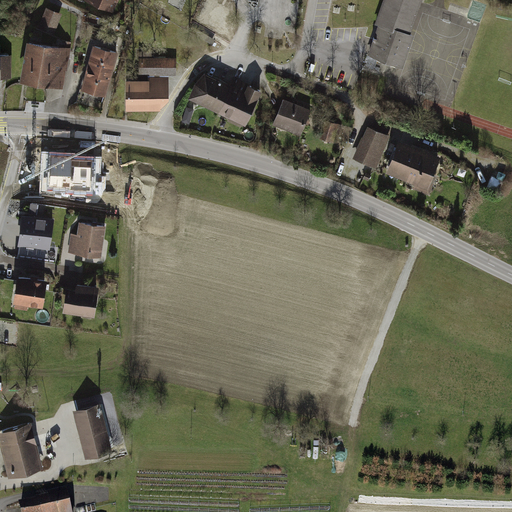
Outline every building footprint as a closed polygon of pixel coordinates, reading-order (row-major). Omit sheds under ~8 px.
[(84,0),(84,1),(113,14),(118,0),(84,0)] [(420,0),(385,0),(378,23),(381,25),(376,38),(374,37),(373,41),(375,41),(370,54),(398,63),(401,65),(412,34),(409,32),(420,1),(420,0)] [(47,11),(45,10),(39,28),(55,34),(64,10),(50,5),(47,11)] [(63,51),(27,44),(20,82),(62,90),(72,43),(65,42),(63,51)] [(119,56),(92,48),(85,74),(107,81),(111,82),(119,56)] [(137,53),(138,77),(147,76),(166,76),(176,76),(176,60),(152,60),(152,53),(137,53)] [(0,79),(12,80),(12,56),(0,56),(0,79)] [(80,91),(102,98),(107,81),(85,74),(80,91)] [(204,74),(189,102),(244,131),(262,96),(246,88),(248,85),(237,79),(232,89),(204,74)] [(124,84),(124,113),(159,112),(166,102),(166,76),(147,76),(147,83),(124,84)] [(310,112),(283,101),(272,127),(299,138),(310,112)] [(337,141),(339,124),(324,122),(322,140),(337,141)] [(389,140),(367,130),(353,160),(376,170),(389,140)] [(399,143),(385,176),(430,195),(437,179),(433,177),(440,160),(399,143)] [(467,173),(460,170),(457,177),(464,180),(467,173)] [(501,189),(490,183),(487,189),(498,195),(501,189)] [(22,211),(17,241),(20,241),(50,246),(55,217),(35,213),(37,202),(30,201),(28,212),(22,211)] [(106,222),(79,218),(77,231),(70,230),(68,251),(102,255),(106,222)] [(48,276),(18,271),(17,280),(12,307),(28,310),(29,303),(43,305),(48,276)] [(64,283),(61,308),(81,311),(80,317),(92,318),(97,283),(74,279),(73,285),(64,283)] [(71,408),(84,456),(112,449),(99,400),(71,408)] [(0,426),(0,446),(7,474),(41,465),(29,419),(0,426)] [(70,511),(66,489),(17,499),(19,511),(70,511)]
